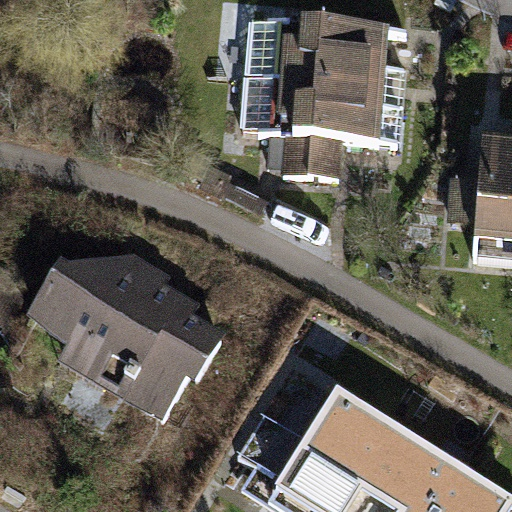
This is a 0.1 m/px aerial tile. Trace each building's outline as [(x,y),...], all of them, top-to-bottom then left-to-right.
[(280,15),(239,13),(235,95),(268,96),(267,115),(404,122),(408,48),(279,42),(280,15)] [(402,174),(404,122),(267,115),(265,153),(281,153),(279,194),(340,197),(341,171),(402,174)] [(511,141),(474,140),(467,273),(511,275),(511,141)] [(197,394),(227,344),(193,323),(200,312),(165,291),(170,283),(135,262),(68,278),(62,274),(28,331),(68,354),(61,367),(164,428),(188,389),(197,394)] [(391,511),(397,511),(431,458),(339,402),(304,459),(391,511)] [(511,511),(511,507),(431,458),(397,511),(511,511)] [(391,511),(304,459),(277,502),(293,511),(391,511)]
